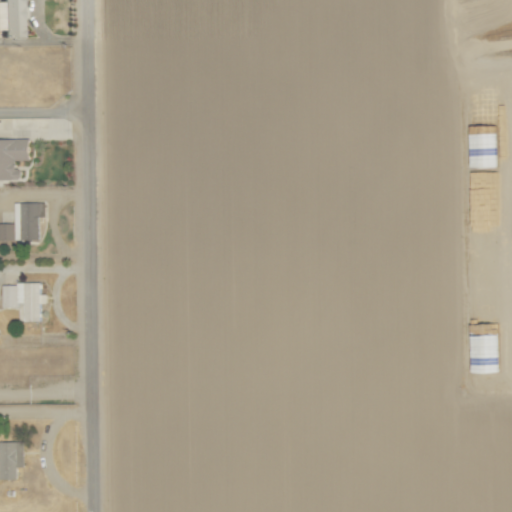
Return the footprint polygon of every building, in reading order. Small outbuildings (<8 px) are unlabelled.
[(19,0),(1,0),(0,0),(1,37),(20,37),(19,0)] [(495,104),(468,104),(469,171),(497,170),(495,104)] [(0,226),(0,240),(14,239),(13,222),(0,222),(0,226)] [(39,320),(39,302),(45,302),(45,292),(39,292),(39,282),(1,282),(1,307),(19,307),(19,320),(39,320)] [(0,457),(0,477),(15,478),(16,441),(0,441),(0,457)]
